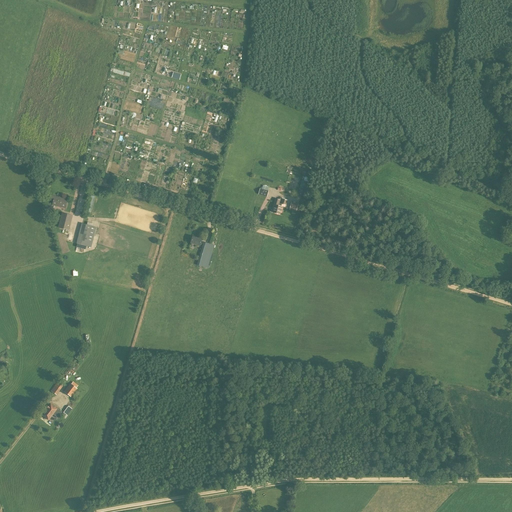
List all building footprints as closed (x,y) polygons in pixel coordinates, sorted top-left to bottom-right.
[(302,180),(300,188),(306,189),(308,182),(302,180)] [(259,195),(267,197),(269,191),(268,191),(269,187),(263,185),(262,189),(261,189),(259,195)] [(305,197),(307,190),(300,188),(298,196),(303,197),(304,197),(305,197)] [(51,199),(52,201),(54,201),(53,205),(66,208),(68,200),(53,196),(52,197),(51,199)] [(273,209),(274,209),(273,213),(280,214),(282,207),(281,207),(282,204),(287,205),(288,200),(280,198),(280,200),(276,199),(273,209)] [(298,205),(298,203),(292,202),(289,210),(296,211),(297,210),(300,211),(302,206),(298,205)] [(58,227),(69,230),(73,216),(62,213),(58,227)] [(82,223),(77,244),(91,247),(96,227),(82,223)] [(193,237),(191,243),(200,245),(202,240),(193,237)] [(197,265),(208,268),(214,245),(204,242),(197,265)] [(78,358),(82,361),(87,354),(83,351),(78,358)] [(69,386),(65,392),(71,397),(77,389),(71,384),(69,386)] [(52,391),(59,394),(62,388),(55,385),(52,391)] [(41,415),(48,420),(54,412),(56,414),(59,410),(50,403),(41,415)]
